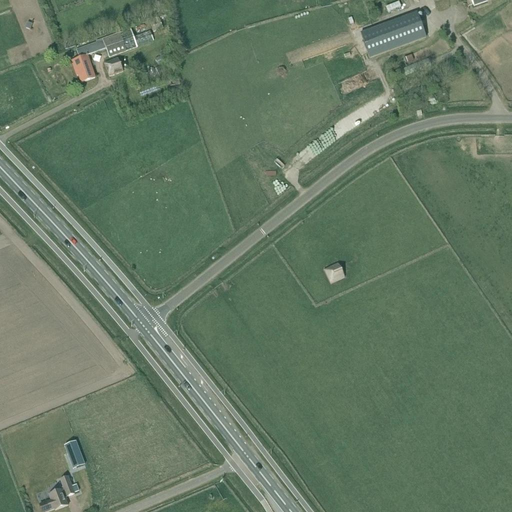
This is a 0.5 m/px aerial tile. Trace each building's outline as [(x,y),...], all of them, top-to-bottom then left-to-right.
[(417,13),(360,34),(370,60),(427,39),(417,13)] [(159,18),(149,22),(153,33),(163,30),(159,18)] [(96,44),(77,51),(80,60),(92,55),(106,50),(109,59),(127,52),(137,48),(131,30),(103,40),(104,43),(101,44),(100,41),(96,43),(96,44)] [(92,55),(80,60),(72,63),(77,77),(80,76),(83,84),(96,79),(90,66),(95,64),(92,55)] [(159,67),(169,61),(166,55),(156,61),(159,67)] [(412,56),(404,59),(406,64),(414,62),(412,56)] [(119,59),(104,64),(109,78),(124,73),(119,59)] [(431,66),(429,60),(403,70),(406,77),(431,66)] [(168,62),(156,69),(161,79),(173,72),(168,62)] [(338,266),(326,271),(332,285),(344,280),(338,266)] [(76,443),(65,447),(69,459),(72,458),(76,469),(85,466),(76,443)] [(47,503),(40,506),(42,511),(50,511),(55,510),(55,511),(68,506),(65,498),(75,495),(74,494),(80,492),(77,486),(72,488),(68,478),(61,481),(64,489),(60,490),(61,492),(49,496),(51,502),(47,503)]
